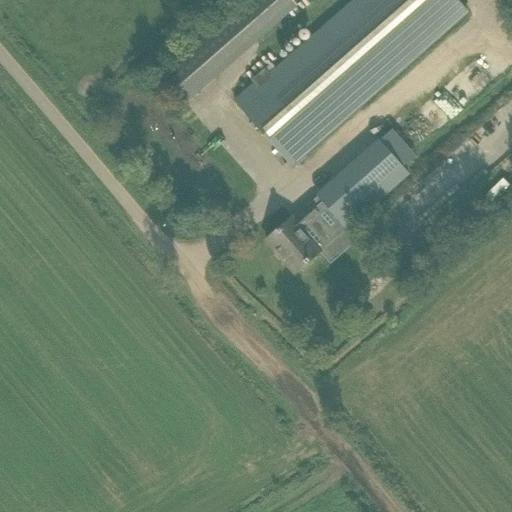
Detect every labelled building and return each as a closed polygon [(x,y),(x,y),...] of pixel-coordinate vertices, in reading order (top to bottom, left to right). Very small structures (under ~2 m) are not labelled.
[(186,103),(297,5),(292,0),(245,0),(160,75),(186,103)] [(467,8),(459,0),(354,0),(237,104),(291,165),(467,8)] [(463,104),(506,72),(492,54),(449,86),(463,104)] [(400,135),(329,197),(353,226),(425,163),(400,135)] [(324,199),(315,207),(312,204),(295,219),(293,216),(266,240),(295,273),(320,252),(330,264),(358,240),(324,199)]
